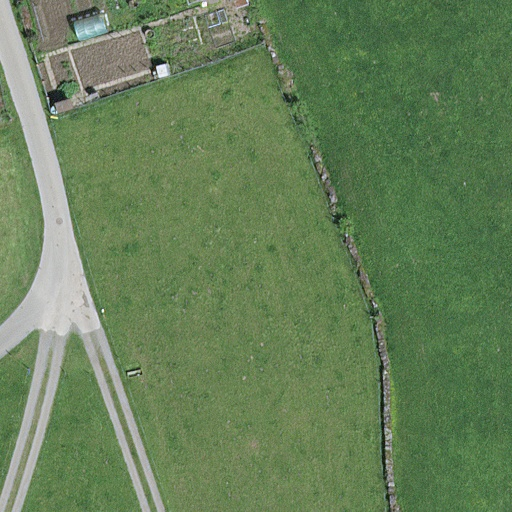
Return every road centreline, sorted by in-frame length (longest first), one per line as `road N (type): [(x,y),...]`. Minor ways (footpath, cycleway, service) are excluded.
road 1 (track): [(155,511),(73,260)]
road 2 (residential): [(0,8),(73,260)]
